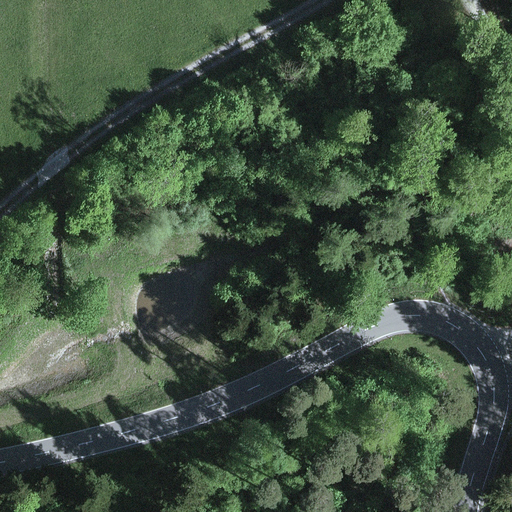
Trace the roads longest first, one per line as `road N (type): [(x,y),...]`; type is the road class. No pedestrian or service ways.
road 1 (secondary): [(473,511),(495,447),(498,382),(491,356),(469,329),(424,309),(385,317),(242,390),(0,462)]
road 2 (track): [(326,0),(144,101),(0,210)]
